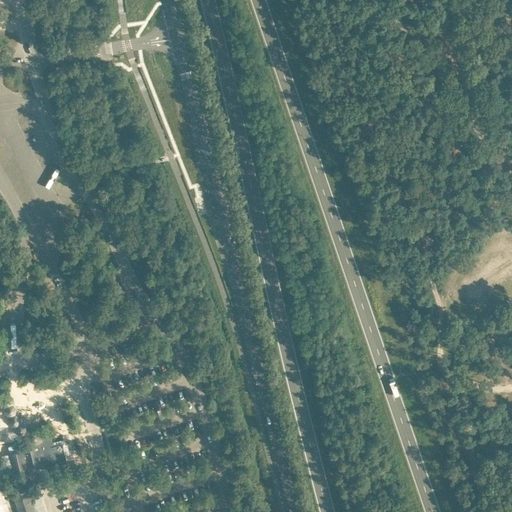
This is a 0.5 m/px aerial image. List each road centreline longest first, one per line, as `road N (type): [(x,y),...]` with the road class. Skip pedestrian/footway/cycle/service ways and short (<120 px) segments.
road 1 (trunk): [(434,511),(258,0)]
road 2 (unknown): [(492,511),(471,419),(449,375),(423,247),(326,0)]
road 3 (tertiary): [(292,511),(167,0)]
road 4 (trunk): [(209,0),(329,511)]
road 5 (unknown): [(0,132),(54,214),(42,254)]
